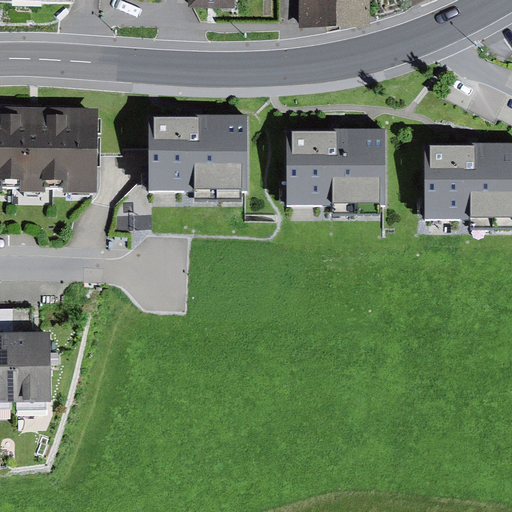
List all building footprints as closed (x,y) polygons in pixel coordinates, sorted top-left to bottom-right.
[(375,0),(300,0),(300,30),(376,29),(375,0)] [(409,0),(413,9),(431,0),(409,0)] [(37,112),(0,111),(0,195),(98,197),(99,113),(37,112)] [(196,116),(149,116),(149,197),(247,197),(247,116),(196,116)] [(336,129),(286,129),(287,210),(387,209),(386,128),(336,129)] [(511,145),(472,146),(425,145),(424,223),(511,224),(511,145)] [(13,311),(0,311),(0,336),(13,336),(13,311)] [(50,335),(16,336),(16,405),(51,404),(50,335)] [(0,336),(0,404),(16,405),(16,336),(13,336),(0,336)]
